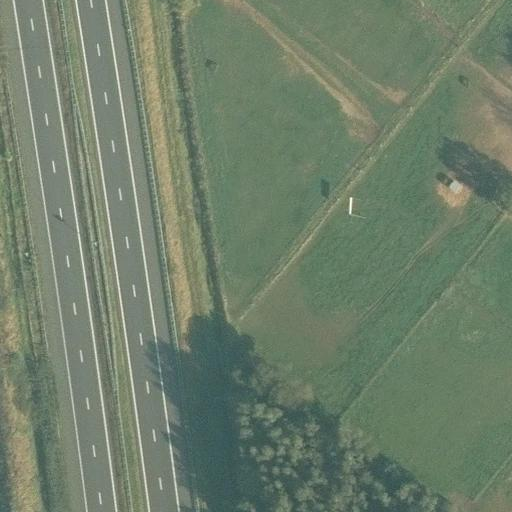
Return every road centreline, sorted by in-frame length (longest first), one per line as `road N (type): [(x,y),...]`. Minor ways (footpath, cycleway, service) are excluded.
road 1 (motorway): [(163,511),(88,0)]
road 2 (motorway): [(27,0),(100,511)]
